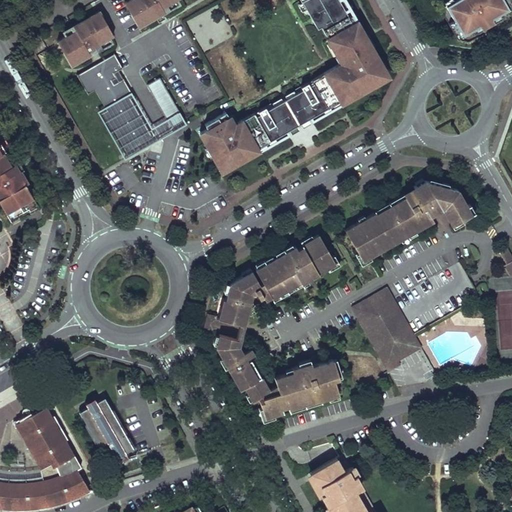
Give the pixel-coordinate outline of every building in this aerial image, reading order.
[(153,7),(158,4),(162,10),(167,7),(164,3),(169,0),(124,0),(138,24),(156,13),(153,7)] [(363,43),(368,41),(344,0),(300,0),(318,31),(321,30),(328,41),(330,40),(341,58),(342,57),(346,64),(312,84),(314,87),(309,89),(308,86),(303,89),(305,92),(299,95),(314,122),(316,125),(328,118),(326,115),(350,102),(352,105),(379,89),(376,83),(386,77),(384,74),(380,66),(384,64),(375,48),(373,50),(370,45),(366,48),(363,43)] [(455,0),(454,1),(445,6),(454,20),(463,36),(472,30),(480,26),(481,27),(483,26),(490,22),(493,20),(492,19),(500,14),(509,9),(503,0),(455,0)] [(503,0),(509,9),(511,7),(511,1),(511,0),(503,0)] [(162,10),(158,4),(153,7),(156,13),(162,10)] [(109,34),(112,32),(98,8),(88,14),(88,15),(83,18),(82,17),(72,22),(74,27),(65,32),(56,37),(70,62),(101,45),(98,40),(109,34)] [(491,24),(502,18),(500,14),(492,19),(493,20),(490,22),(491,24)] [(457,39),(463,36),(454,20),(448,24),(457,39)] [(65,32),(74,27),(72,22),(62,28),(65,32)] [(474,34),(485,28),(483,26),(481,27),(480,26),(472,30),(474,34)] [(101,45),(112,39),(109,34),(98,40),(101,45)] [(118,60),(113,51),(104,56),(109,65),(118,60)] [(151,134),(129,95),(132,94),(122,76),(112,81),(110,77),(115,75),(112,70),(117,67),(121,65),(118,60),(109,65),(104,56),(93,62),(97,69),(91,72),(87,65),(76,72),(86,91),(94,87),(105,107),(98,111),(108,129),(113,127),(125,149),(151,134)] [(97,69),(93,62),(87,65),(91,72),(97,69)] [(388,72),(384,64),(380,66),(384,74),(388,72)] [(122,76),(117,67),(112,70),(115,75),(110,77),(112,81),(122,76)] [(151,91),(163,84),(159,77),(147,84),(151,91)] [(179,113),(163,84),(151,91),(150,92),(166,120),(168,119),(179,113)] [(125,149),(113,127),(108,129),(123,155),(157,136),(132,94),(129,95),(151,134),(125,149)] [(314,122),(299,95),(275,109),(291,136),(314,122)] [(253,154),(277,140),(278,143),(291,136),(275,109),(268,113),(266,109),(262,112),(264,115),(259,118),(257,115),(235,127),(227,114),(206,127),(207,128),(198,133),(207,148),(209,147),(213,154),(211,155),(221,172),(234,164),(236,167),(255,157),(253,154)] [(172,127),(183,120),(179,113),(168,119),(172,127)] [(0,202),(8,216),(15,212),(16,214),(17,213),(28,207),(27,205),(35,200),(25,183),(28,181),(21,170),(21,169),(19,170),(15,162),(11,165),(3,152),(3,151),(1,152),(0,150),(0,202)] [(23,168),(19,160),(15,162),(19,170),(21,169),(21,170),(23,168)] [(223,175),(236,167),(234,164),(221,172),(223,175)] [(442,208),(451,225),(470,214),(466,206),(466,205),(457,189),(424,180),(413,186),(414,187),(417,193),(423,203),(429,199),(443,203),(442,208)] [(407,199),(417,193),(414,187),(403,193),(405,196),(407,199)] [(375,211),(376,213),(405,196),(403,193),(374,210),(375,211)] [(430,215),(442,208),(443,203),(429,199),(423,203),(417,193),(407,199),(410,204),(416,201),(418,205),(412,209),(414,212),(425,206),(430,215)] [(407,199),(405,196),(376,213),(375,211),(344,229),(362,260),(377,252),(369,238),(374,235),(382,249),(433,220),(430,215),(425,206),(414,212),(412,209),(418,205),(416,201),(410,204),(407,199)] [(37,205),(35,200),(27,205),(28,207),(29,209),(37,205)] [(470,214),(474,212),(469,203),(466,205),(466,206),(470,214)] [(10,220),(18,216),(17,213),(16,214),(15,212),(8,216),(10,220)] [(263,283),(264,286),(265,286),(270,296),(271,298),(300,281),(301,282),(335,263),(318,234),(301,243),(308,256),(302,259),(294,245),(254,268),(262,281),(259,283),(251,269),(229,282),(225,298),(223,297),(220,308),(223,309),(221,318),(241,323),(246,304),(238,302),(239,298),(245,300),(247,292),(263,283)] [(377,253),(383,250),(382,249),(374,235),(369,238),(377,252),(377,253)] [(294,245),(302,259),(308,256),(301,243),(299,241),(294,244),(294,245)] [(498,250),(506,263),(511,260),(511,259),(511,257),(505,246),(498,250)] [(509,274),(511,272),(511,260),(506,263),(503,265),(509,274)] [(466,273),(459,261),(393,299),(386,287),(375,293),(388,317),(400,310),(466,273)] [(388,317),(396,329),(407,323),(473,285),(466,273),(400,310),(388,317)] [(273,301),(302,284),(301,282),(300,281),(271,298),(273,301)] [(249,304),(252,293),(255,291),(259,289),(264,286),(263,283),(247,292),(245,300),(239,298),(238,302),(246,304),(249,304)] [(396,329),(410,354),(398,361),(399,364),(388,370),(397,387),(423,383),(437,375),(421,347),(414,334),(479,296),(473,285),(407,323),(396,329)] [(265,299),(270,296),(265,286),(259,289),(262,294),(262,295),(264,299),(265,299)] [(398,361),(410,354),(396,329),(388,317),(375,293),(362,300),(397,361),(398,361)] [(351,307),(386,367),(397,361),(362,300),(351,307)] [(249,304),(246,304),(241,323),(244,324),(249,304)] [(235,335),(238,325),(215,319),(215,316),(207,314),(203,330),(211,332),(212,329),(235,335)] [(243,359),(235,346),(237,338),(218,333),(215,345),(227,367),(229,366),(231,369),(229,370),(234,380),(237,378),(242,386),(243,385),(252,400),(261,395),(263,399),(259,401),(264,416),(282,411),(281,407),(287,405),(288,408),(320,398),(320,399),(338,393),(334,379),(338,377),(333,359),(318,363),(317,363),(320,373),(315,375),(311,365),(310,361),(291,367),(292,371),(274,376),(276,385),(269,389),(261,376),(260,376),(250,359),(247,360),(239,365),(238,362),(243,359)] [(239,365),(247,360),(246,357),(242,351),(239,345),(240,339),(237,338),(235,346),(243,359),(238,362),(239,365)] [(246,357),(254,353),(250,347),(242,351),(246,357)] [(316,357),(309,359),(310,361),(311,365),(315,375),(320,373),(317,363),(318,363),(316,357)] [(133,448),(104,397),(96,401),(94,397),(84,403),(87,407),(79,411),(91,433),(108,461),(115,457),(118,462),(128,458),(125,452),(133,448)] [(289,411),(321,401),(320,399),(320,398),(288,408),(289,411)] [(43,506),(49,505),(48,503),(60,500),(70,497),(88,488),(77,469),(81,467),(46,406),(15,424),(40,469),(44,475),(25,478),(8,478),(0,476),(0,504),(14,506),(28,506),(43,504),(43,506)] [(336,457),(309,473),(331,511),(376,511),(351,467),(344,470),(336,457)] [(0,468),(0,476),(8,478),(25,478),(44,475),(40,469),(24,471),(8,470),(0,468)]
